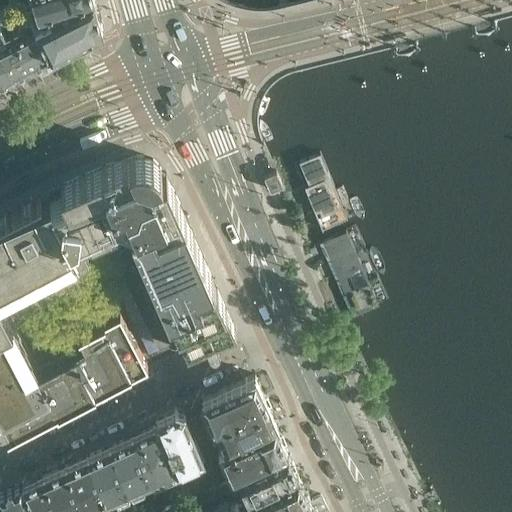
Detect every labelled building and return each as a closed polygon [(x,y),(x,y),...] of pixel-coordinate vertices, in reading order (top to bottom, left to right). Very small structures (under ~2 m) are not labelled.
[(101,24),(94,0),(73,0),(51,7),(54,13),(35,23),(50,52),(102,26),(101,24)] [(73,0),(39,0),(42,9),(51,7),(73,0)] [(50,52),(35,23),(30,13),(20,16),(26,27),(17,32),(32,61),(50,52)] [(32,61),(17,32),(8,37),(0,22),(0,44),(14,71),(32,61)] [(0,77),(14,71),(0,44),(0,77)] [(297,163),(326,228),(348,218),(322,152),(297,163)] [(236,331),(194,235),(175,193),(166,172),(162,173),(162,171),(161,169),(160,167),(158,165),(157,163),(154,161),(152,159),(150,158),(148,157),(146,156),(142,156),(140,156),(138,156),(134,156),(133,157),(131,158),(129,159),(127,160),(125,156),(104,165),(60,184),(64,193),(70,206),(78,202),(81,208),(69,213),(68,214),(67,214),(66,215),(66,216),(66,217),(65,218),(65,219),(65,220),(66,221),(66,222),(67,223),(68,224),(69,224),(70,225),(72,225),(73,225),(73,224),(85,219),(90,230),(91,231),(116,220),(115,219),(118,218),(119,220),(127,223),(130,222),(131,225),(127,226),(155,291),(160,289),(187,352),(206,344),(209,350),(209,351),(210,352),(211,353),(212,353),(214,353),(215,353),(217,353),(218,352),(219,350),(220,349),(220,348),(220,347),(220,346),(220,345),(217,339),(236,331)] [(284,182),(279,169),(278,170),(278,169),(277,169),(267,173),(267,174),(266,174),(267,175),(266,175),(272,187),(273,188),(274,188),(284,184),(283,183),(284,183),(284,182)] [(122,378),(148,365),(120,312),(78,334),(79,335),(84,343),(38,367),(1,296),(0,296),(0,281),(75,242),(76,244),(77,245),(78,246),(80,247),(81,247),(83,247),(85,246),(86,245),(87,244),(87,243),(87,242),(88,241),(87,240),(87,239),(84,233),(90,230),(85,219),(73,224),(73,225),(72,225),(70,225),(69,224),(68,224),(67,223),(66,222),(66,221),(65,220),(65,219),(65,218),(66,217),(66,216),(66,215),(67,214),(68,214),(69,213),(81,208),(78,202),(70,206),(64,193),(52,199),(50,194),(42,197),(40,193),(0,213),(0,416),(1,416),(9,433),(10,432),(10,431),(57,406),(58,408),(93,389),(94,391),(122,376),(122,378)] [(347,232),(328,240),(353,300),(372,292),(347,232)] [(135,299),(128,284),(119,288),(125,304),(135,299)] [(196,436),(267,402),(255,375),(254,375),(254,374),(252,376),(235,384),(235,383),(222,389),(223,389),(206,397),(206,396),(203,398),(202,398),(204,403),(184,412),(196,436)] [(205,456),(224,448),(276,422),(267,402),(196,436),(205,456)] [(205,456),(196,436),(184,412),(177,409),(175,410),(156,419),(158,424),(178,466),(179,469),(205,456)] [(288,450),(276,422),(224,448),(237,474),(288,450)] [(178,466),(158,424),(132,436),(152,479),(178,466)] [(152,479),(132,436),(110,446),(130,489),(152,479)] [(130,489),(110,446),(88,457),(109,500),(130,489)] [(237,501),(249,496),(298,472),(288,450),(237,474),(208,488),(211,496),(230,487),(236,502),(237,501)] [(109,500),(88,457),(67,467),(87,510),(109,500)] [(83,511),(87,510),(67,467),(45,478),(61,511),(83,511)] [(257,511),(271,511),(309,494),(298,472),(249,496),(257,511)] [(61,511),(45,478),(23,488),(34,511),(61,511)] [(34,511),(23,488),(21,483),(0,492),(0,502),(4,511),(34,511)] [(242,511),(237,501),(236,502),(230,487),(211,496),(217,511),(242,511)] [(217,511),(211,496),(208,488),(179,502),(183,511),(217,511)] [(326,511),(329,511),(321,495),(312,500),(309,494),(271,511),(326,511)] [(183,511),(179,502),(163,510),(164,511),(183,511)]
